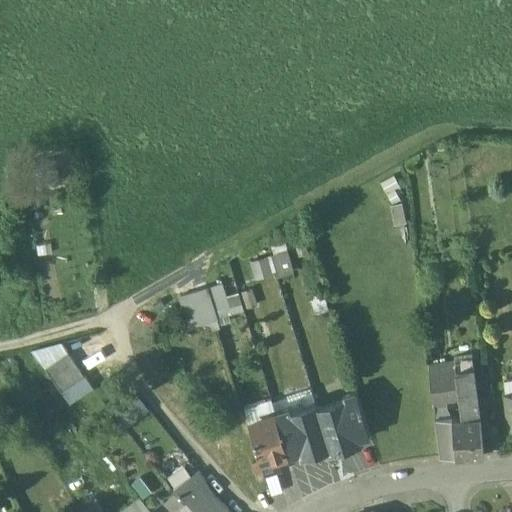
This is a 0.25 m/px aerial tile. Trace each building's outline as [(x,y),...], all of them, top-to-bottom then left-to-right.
[(298,257),(308,253),(304,241),(294,244),(298,257)] [(271,255),(278,277),(293,271),(287,250),(271,255)] [(266,258),(252,262),(257,278),(271,273),(266,258)] [(222,285),(209,289),(217,318),(244,311),(239,294),(227,298),(222,285)] [(184,312),(189,326),(217,318),(209,289),(190,295),(193,309),(184,312)] [(243,292),(247,307),(258,303),(253,289),(243,292)] [(311,296),(317,315),(328,311),(322,292),(311,296)] [(61,342),(30,350),(45,368),(69,352),(61,342)] [(69,352),(45,368),(61,392),(85,376),(69,352)] [(472,356),(460,358),(460,361),(461,371),(474,369),(472,356)] [(460,361),(429,366),(430,376),(461,371),(460,361)] [(461,371),(430,376),(432,389),(444,387),(458,384),(476,381),(474,369),(461,371)] [(85,376),(61,392),(69,401),(92,385),(85,376)] [(511,378),(503,380),(505,393),(511,391),(511,378)] [(476,381),(458,384),(462,416),(452,417),(456,455),(484,453),(476,381)] [(444,387),(432,389),(433,403),(447,405),(444,387)] [(357,392),(343,397),(344,401),(347,400),(358,438),(370,435),(357,392)] [(319,408),(318,409),(330,447),(329,447),(331,451),(359,442),(358,438),(347,400),(344,401),(319,408)] [(291,413),(289,414),(301,452),(302,455),(329,447),(330,447),(318,409),(319,408),(318,405),(291,413)] [(301,452),(289,414),(291,413),(290,409),(276,413),(276,415),(289,455),(301,452)] [(276,415),(249,423),(261,460),(271,457),(272,460),(274,460),(289,455),(276,415)] [(452,417),(435,418),(440,456),(456,455),(452,417)] [(241,454),(235,460),(241,466),(247,461),(241,454)] [(271,457),(261,460),(266,476),(277,472),(274,460),(272,460),(271,457)] [(185,466),(169,478),(176,488),(193,476),(185,466)] [(204,478),(199,472),(193,476),(176,488),(175,489),(179,493),(178,494),(180,496),(181,495),(194,509),(196,511),(214,511),(223,504),(214,494),(204,478)] [(77,509),(93,499),(81,479),(65,487),(77,509)] [(98,511),(102,509),(95,498),(93,499),(77,509),(78,511),(98,511)] [(141,498),(122,510),(123,511),(146,511),(150,510),(141,498)]
